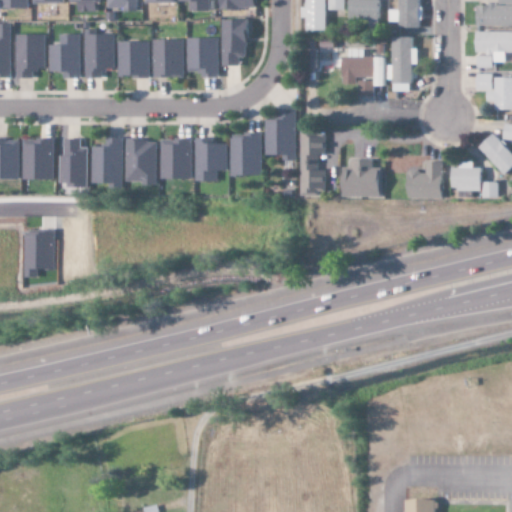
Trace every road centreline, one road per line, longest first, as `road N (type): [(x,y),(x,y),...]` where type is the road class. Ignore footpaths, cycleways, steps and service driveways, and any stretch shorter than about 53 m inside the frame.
road 1 (trunk): [(511,257),(0,384)]
road 2 (trunk): [(0,410),(511,291)]
road 3 (residential): [(0,106),(219,105),(245,96),(273,57),(275,0)]
road 4 (trunk): [(0,419),(133,381)]
